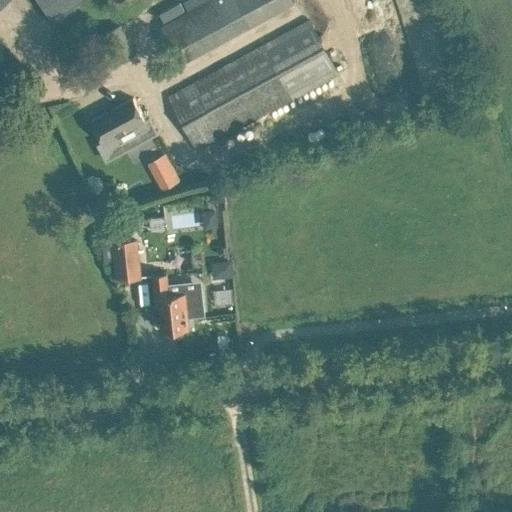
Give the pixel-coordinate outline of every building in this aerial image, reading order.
[(37,0),(53,23),(86,0),(37,0)] [(207,0),(161,25),(181,61),(292,0),(207,0)] [(309,19),(169,95),(199,149),(338,73),(309,19)] [(106,32),(121,60),(135,52),(120,24),(106,32)] [(109,110),(91,119),(104,142),(99,145),(108,163),(156,137),(146,119),(134,96),(109,110)] [(88,202),(96,218),(119,206),(111,190),(88,202)] [(114,240),(118,279),(140,276),(136,238),(114,240)] [(167,271),(153,273),(155,285),(157,306),(161,305),(164,328),(188,326),(187,314),(204,312),(202,286),(169,289),(168,282),(167,271)]
